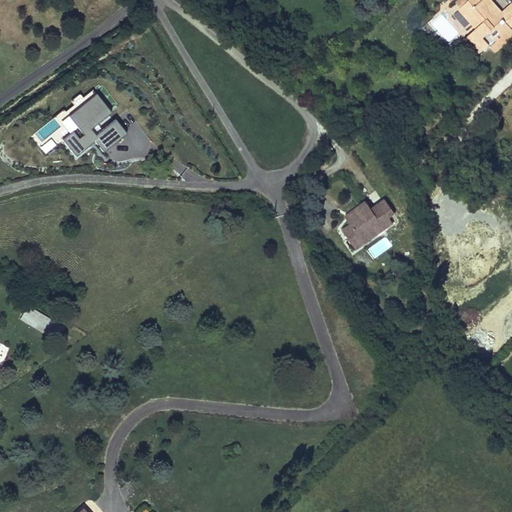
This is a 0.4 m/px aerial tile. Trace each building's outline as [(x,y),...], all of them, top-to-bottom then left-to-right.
[(463,10),(472,2),(470,0),(460,0),(457,3),(463,10)] [(511,6),(503,15),(500,11),(496,15),(484,3),(483,4),(478,0),(473,0),(472,2),(463,10),(460,13),(478,31),(471,37),(477,44),(475,46),(482,53),(489,47),(496,53),(511,37),(511,30),(510,28),(511,26),(511,6)] [(488,0),(486,0),(484,3),(496,15),(500,11),(488,0)] [(110,117),(96,98),(68,119),(82,138),(78,141),(73,134),(63,141),(75,158),(94,144),(102,155),(126,138),(115,124),(95,139),(90,132),(110,117)] [(45,152),(54,145),(50,139),(40,146),(45,152)] [(348,221),(339,227),(354,249),(393,221),(393,209),(383,197),(370,206),(365,198),(342,213),(348,221)] [(28,304),(19,318),(53,339),(61,325),(28,304)]
